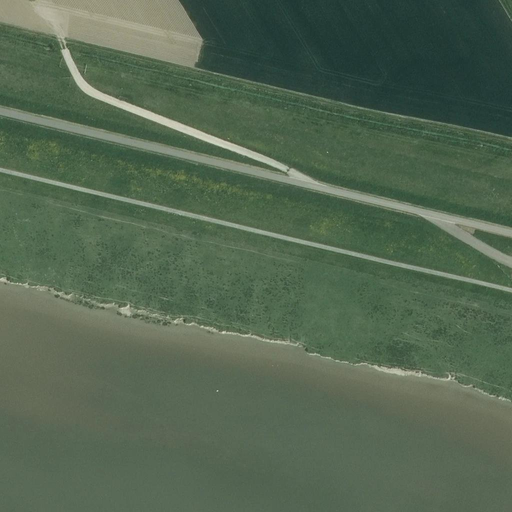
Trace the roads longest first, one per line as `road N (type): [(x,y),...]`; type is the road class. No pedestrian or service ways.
road 1 (unknown): [(0,191),(511,316)]
road 2 (unclassified): [(511,233),(0,112)]
road 3 (track): [(292,180),(264,159),(90,92),(65,52)]
